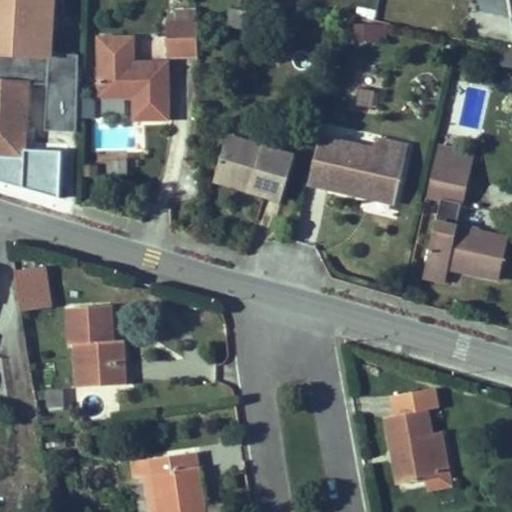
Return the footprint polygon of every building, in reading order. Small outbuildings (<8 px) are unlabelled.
[(0,0),(0,50),(51,54),(54,16),(66,17),(67,0),(0,0)] [(243,29),(245,11),(228,9),(226,27),(243,29)] [(386,41),(385,23),(353,24),(353,42),(386,41)] [(157,43),(157,76),(190,75),(189,42),(157,43)] [(491,74),(501,76),(504,58),(494,56),(491,74)] [(122,58),(110,59),(110,84),(123,83),(122,58)] [(511,60),(504,58),(501,76),(511,78),(511,60)] [(88,59),(88,84),(88,119),(123,119),(124,141),(159,140),(158,83),(123,83),(110,84),(110,59),(88,59)] [(0,81),(0,157),(25,159),(30,84),(0,81)] [(374,111),(377,91),(358,88),(355,108),(374,111)] [(373,143),(369,159),(402,165),(406,150),(373,143)] [(369,159),(317,147),(306,194),(391,212),(402,165),(369,159)] [(219,148),(208,184),(246,194),(243,203),(278,213),(291,169),(219,148)] [(468,179),(448,175),(450,163),(433,159),(423,206),(441,209),(427,274),(447,278),(498,291),(506,248),(456,237),(468,179)] [(101,162),(102,176),(127,175),(127,161),(101,162)] [(470,168),(450,163),(448,175),(468,179),(470,168)] [(243,203),(246,194),(208,184),(205,193),(243,203)] [(21,313),(54,308),(48,267),(15,272),(21,313)] [(443,295),(447,278),(427,274),(423,291),(443,295)] [(80,385),(102,385),(102,393),(128,393),(128,371),(119,371),(119,347),(118,312),(75,313),(75,349),(80,349),(80,385)] [(119,371),(128,371),(128,347),(119,347),(119,371)] [(81,393),(102,393),(102,385),(80,385),(81,393)] [(47,390),(47,412),(67,411),(66,390),(47,390)] [(433,478),(447,475),(440,433),(436,406),(393,413),(399,446),(407,444),(413,481),(433,478)] [(460,485),(451,431),(440,433),(447,475),(433,478),(436,491),(460,485)] [(74,458),(72,442),(58,444),(60,460),(74,458)] [(405,483),(413,481),(407,444),(399,446),(405,483)] [(207,511),(201,460),(155,466),(160,511),(207,511)]
